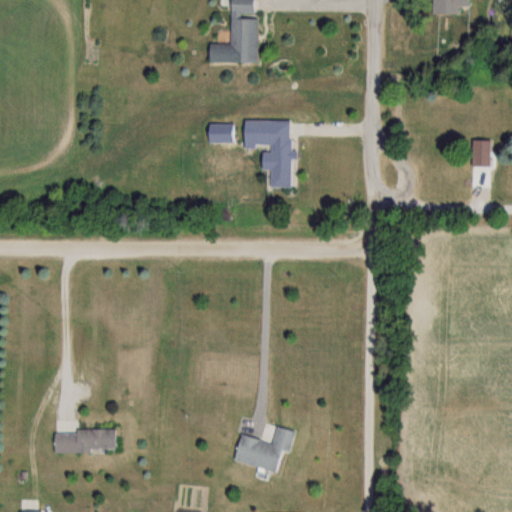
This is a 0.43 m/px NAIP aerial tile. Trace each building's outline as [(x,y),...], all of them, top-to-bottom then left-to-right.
[(257,61),(257,17),(253,17),(253,0),(229,0),(229,43),(207,43),(207,61),(257,61)] [(427,0),(428,14),(456,14),(456,5),(467,5),(466,0),(427,0)] [(269,185),(289,185),(289,120),(269,120),(269,185)] [(488,140),(470,140),(470,166),(488,166),(488,140)] [(231,460),(278,472),(283,450),(289,451),(294,430),(274,425),(270,442),(238,433),(231,460)] [(53,429),(52,451),(116,452),(116,430),(53,429)]
